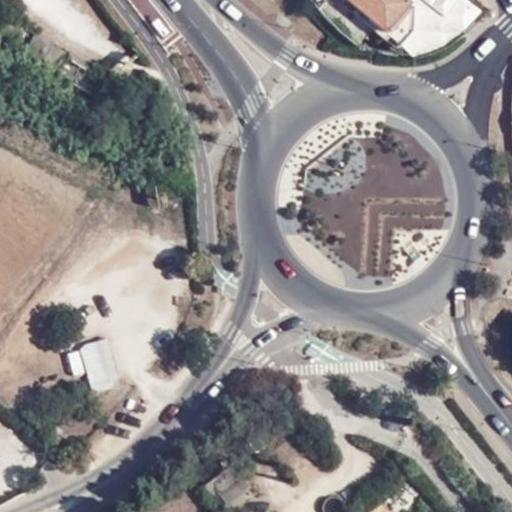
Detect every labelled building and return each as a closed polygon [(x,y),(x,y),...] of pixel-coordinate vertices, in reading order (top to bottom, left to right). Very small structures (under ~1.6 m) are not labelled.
[(326,0),(321,8),(331,21),(345,36),(353,41),(363,30),(369,35),(373,31),(393,48),(397,43),(410,53),(415,53),(425,42),(397,19),(408,4),(403,0),(326,0)] [(331,21),(321,8),(319,10),(341,36),(351,44),(353,41),(345,36),(331,21)] [(8,15),(0,12),(0,40),(97,101),(110,79),(8,15)] [(170,31),(158,16),(147,25),(159,39),(170,31)] [(73,378),(89,375),(92,391),(121,385),(111,341),(67,351),(73,378)] [(229,511),(251,494),(229,465),(203,485),(211,498),(217,492),(226,503),(223,506),(228,511),(229,511)] [(350,503),(355,511),(364,505),(355,491),(349,496),(353,501),(350,503)] [(338,498),(333,495),(325,498),(323,506),(324,511),(339,511),(341,511),(342,506),(341,500),(338,498)]
